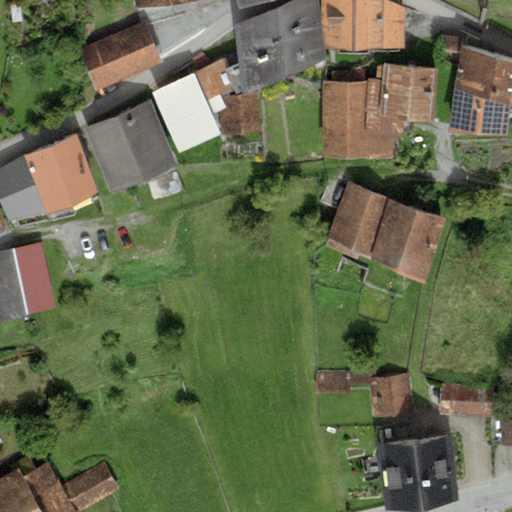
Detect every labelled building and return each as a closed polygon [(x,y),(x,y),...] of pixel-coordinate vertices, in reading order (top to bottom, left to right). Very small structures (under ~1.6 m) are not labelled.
[(141,0),(144,12),(224,2),(223,0),(141,0)] [(323,3),(322,0),(307,0),(281,11),(241,28),(251,91),(291,75),(331,59),(329,51),(323,3)] [(384,2),(323,3),(329,51),(409,51),(408,13),(384,2)] [(154,27),(90,54),(106,92),(170,65),(154,27)] [(511,58),(469,48),(461,87),(511,100),(511,58)] [(240,89),(230,63),(201,76),(218,113),(224,112),(231,109),(229,101),(227,95),(240,89)] [(435,119),(439,71),(390,67),(388,88),(385,115),(410,117),(435,119)] [(201,76),(164,93),(189,149),(227,132),(218,113),(201,76)] [(511,100),(461,87),(455,132),(511,135),(511,100)] [(385,115),(388,88),(328,88),(329,158),(397,162),(397,137),(409,137),(410,117),(385,115)] [(266,133),(262,97),(229,101),(231,109),(224,112),(229,138),(266,133)] [(159,103),(95,129),(120,189),(184,163),(159,103)] [(109,189),(88,135),(33,156),(56,211),(109,189)] [(56,211),(33,156),(0,176),(0,181),(19,222),(56,211)] [(451,224),(353,194),(336,247),(435,277),(451,224)] [(1,195),(0,195),(0,232),(11,229),(1,195)] [(50,247),(9,256),(0,267),(0,292),(8,325),(65,312),(50,247)] [(413,386),(374,390),(378,426),(417,422),(413,386)] [(504,399),(445,396),(445,423),(503,425),(504,399)] [(457,441),(385,449),(392,508),(464,500),(457,441)] [(53,452),(0,482),(0,511),(83,511),(123,489),(106,460),(70,481),(53,452)]
